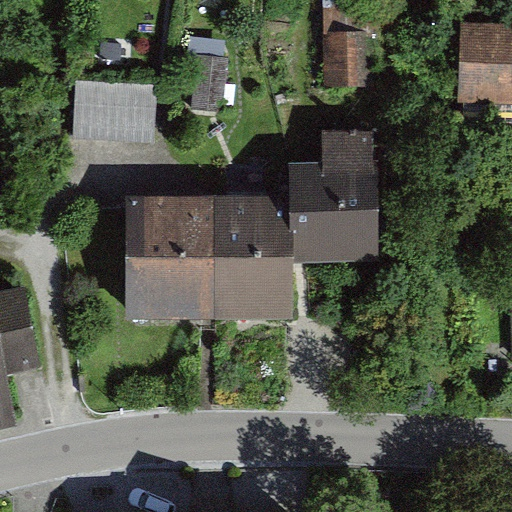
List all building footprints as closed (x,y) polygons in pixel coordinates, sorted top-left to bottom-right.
[(511,29),(464,26),(458,105),(511,108),(511,29)] [(374,38),(325,38),(326,94),(374,94),(374,38)] [(232,63),(198,59),(192,113),(226,116),(232,63)] [(159,86),(79,81),(75,143),(155,147),(159,86)] [(289,199),(127,199),(128,324),(290,323),(290,264),(376,264),(375,136),(324,136),(324,168),(289,168),(289,199)] [(0,435),(17,432),(6,380),(42,372),(25,296),(0,301),(0,435)]
